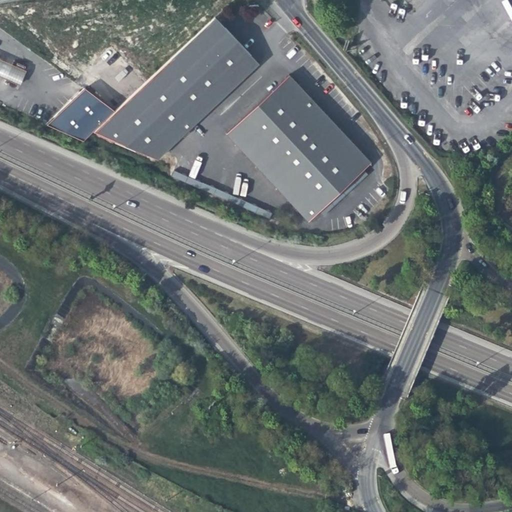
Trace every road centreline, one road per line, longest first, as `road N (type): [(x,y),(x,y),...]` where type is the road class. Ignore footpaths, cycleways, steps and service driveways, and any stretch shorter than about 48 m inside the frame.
road 1 (trunk): [(0,170),(260,291),(511,395)]
road 2 (trunk): [(511,367),(42,162)]
road 3 (trunk): [(393,129),(409,179),(406,203),(370,246),(325,260),(295,258),(42,162)]
road 4 (trunk): [(0,182),(149,262),(259,386),(322,432)]
road 5 (track): [(0,371),(143,459),(369,504)]
road 6 (unknown): [(275,52),(379,153),(370,181),(330,216)]
road 7 (unknown): [(275,52),(215,136),(289,206)]
road 8 (secondary): [(450,245),(377,432)]
road 9 (trunk): [(377,432),(391,465),(424,500),(468,510),(511,502)]
road 10 (secondary): [(279,0),(393,129)]
road 11 (secondary): [(393,129),(441,190),(450,245)]
road 12 (unknown): [(0,80),(37,94),(50,88),(38,55),(0,37)]
